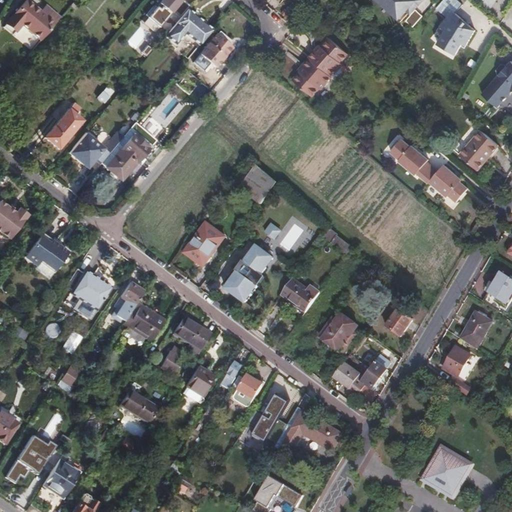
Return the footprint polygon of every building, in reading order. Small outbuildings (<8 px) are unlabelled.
[(22,25),(41,40),(60,17),(46,5),(41,12),(26,0),(6,24),(16,32),(22,25)] [(159,0),(146,17),(165,32),(176,19),(172,16),(185,0),(159,0)] [(379,0),(399,18),(407,9),(411,13),(422,0),(379,0)] [(467,45),(476,29),(457,12),(464,4),(459,0),(444,0),(438,7),(449,17),(439,28),(445,33),(439,43),(456,54),(463,43),(467,45)] [(186,34),(199,45),(213,28),(189,8),(166,35),(177,44),(186,34)] [(285,17),(288,20),(295,12),(295,11),(293,9),(285,17)] [(126,41),(136,50),(150,35),(141,26),(126,41)] [(225,40),(227,37),(219,31),(199,53),(215,67),(232,46),(228,42),(225,40)] [(308,59),(306,62),(328,81),(330,79),(336,84),(346,74),(346,71),(340,65),(347,57),(328,40),(320,48),(316,53),(314,52),(308,59)] [(148,56),(152,48),(146,45),(142,53),(148,56)] [(511,60),(484,94),(499,107),(511,92),(511,60)] [(328,81),(306,62),(302,66),(303,68),(299,73),(292,81),(311,98),(318,90),(322,86),(323,87),(328,81)] [(97,99),(104,104),(113,92),(106,86),(97,99)] [(43,137),(51,143),(58,149),(81,120),(76,115),(81,109),(80,108),(72,102),(43,137)] [(139,164),(159,141),(136,122),(129,130),(123,137),(101,163),(122,180),(137,162),(139,164)] [(474,139),(492,154),(500,144),(483,129),(474,139)] [(86,131),(83,134),(93,141),(95,138),(86,131)] [(93,160),(100,165),(101,163),(123,137),(116,132),(102,149),(93,141),(83,134),(67,153),(83,165),(89,157),(93,160)] [(478,170),(492,154),(474,139),(460,155),(478,170)] [(429,184),(430,182),(439,173),(428,163),(430,161),(412,146),(411,148),(402,140),(391,152),(400,160),(399,162),(416,176),(417,175),(429,184)] [(86,168),(93,160),(89,157),(83,165),(86,168)] [(275,190),(279,184),(258,166),(240,189),(262,206),(275,190)] [(439,173),(430,182),(448,197),(449,196),(457,203),(464,195),(469,189),(461,182),(461,181),(445,166),(439,173)] [(279,184),(275,190),(280,195),(285,189),(279,184)] [(19,209),(17,212),(15,214),(7,208),(0,202),(0,233),(0,234),(1,237),(5,240),(8,240),(9,240),(28,216),(19,209)] [(203,257),(208,261),(225,239),(206,224),(185,252),(194,259),(195,258),(200,261),(203,257)] [(270,229),(279,235),(282,231),(273,225),(270,229)] [(279,235),(270,229),(267,233),(275,240),(279,235)] [(353,248),(331,230),(326,237),(348,255),(353,248)] [(69,252),(43,233),(25,257),(37,266),(40,262),(48,269),(50,266),(55,270),(69,252)] [(262,274),(274,258),(257,245),(245,261),(243,259),(235,269),(239,272),(235,277),(233,275),(225,287),(244,302),(264,276),(262,274)] [(195,258),(194,259),(204,267),(208,261),(203,257),(200,261),(195,258)] [(70,293),(85,302),(100,279),(85,270),(83,272),(77,268),(65,286),(72,290),(70,293)] [(491,307),(502,314),(507,306),(511,298),(511,280),(500,273),(489,289),(497,294),(495,298),(491,307)] [(100,279),(85,302),(97,310),(112,287),(100,279)] [(282,295),(305,313),(319,294),(309,286),(307,290),(294,279),(282,295)] [(136,302),(144,289),(137,285),(135,288),(133,287),(128,283),(113,307),(127,316),(136,302)] [(127,316),(121,325),(125,328),(127,326),(130,328),(126,334),(141,344),(145,338),(151,341),(164,320),(136,302),(127,316)] [(387,326),(401,337),(413,321),(399,310),(387,326)] [(461,340),(477,350),(493,323),(477,313),(461,340)] [(190,344),(200,327),(183,317),(173,333),(190,344)] [(320,337),(342,355),(356,336),(334,319),(320,337)] [(199,353),(211,333),(200,327),(190,344),(189,346),(199,353)] [(228,352),(234,355),(240,345),(239,344),(234,342),(228,352)] [(445,368),(460,377),(472,356),(457,347),(445,368)] [(161,367),(172,374),(184,354),(177,349),(174,353),(170,351),(161,367)] [(360,383),(373,391),(376,387),(378,388),(383,379),(381,378),(392,362),(381,355),(370,370),(364,378),(360,383)] [(228,373),(235,377),(242,366),(235,362),(228,373)] [(343,363),(333,376),(370,403),(376,393),(373,391),(360,383),(364,378),(370,370),(360,362),(353,370),(343,363)] [(70,365),(61,380),(70,386),(79,372),(70,365)] [(212,375),(197,366),(185,386),(200,394),(212,375)] [(95,382),(103,387),(109,378),(100,373),(95,382)] [(245,378),(239,375),(232,387),(238,390),(233,397),(234,400),(246,407),(249,407),(262,384),(258,382),(259,381),(247,374),(245,378)] [(215,377),(212,375),(200,394),(204,397),(215,377)] [(451,385),(468,396),(472,389),(455,378),(451,385)] [(221,385),(228,389),(231,384),(224,380),(221,385)] [(149,421),(157,409),(130,391),(121,404),(148,423),(149,421)] [(0,405),(0,412),(17,423),(20,419),(0,405)] [(306,412),(298,407),(288,424),(294,428),(281,450),(291,456),(304,434),(333,451),(343,435),(306,413),(306,412)] [(159,411),(157,409),(149,421),(152,422),(159,411)] [(17,423),(0,412),(0,441),(3,443),(17,423)] [(49,438),(63,418),(56,413),(42,433),(49,438)] [(31,433),(7,479),(15,483),(19,476),(24,479),(29,469),(39,474),(54,445),(31,433)] [(452,433),(431,468),(466,489),(487,454),(452,433)] [(59,459),(41,485),(62,499),(81,469),(73,464),(71,467),(59,459)] [(258,511),(294,511),(303,491),(268,476),(253,510),(258,511)] [(70,511),(93,511),(97,506),(89,501),(90,499),(82,494),(70,511)]
